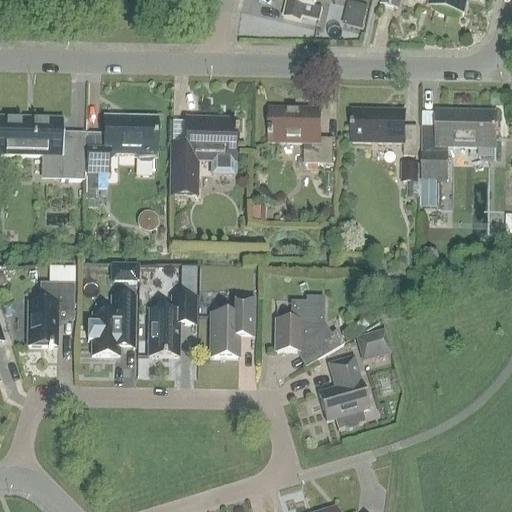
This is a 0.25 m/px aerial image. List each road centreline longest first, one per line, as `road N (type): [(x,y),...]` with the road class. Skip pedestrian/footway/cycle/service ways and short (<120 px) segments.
road 1 (residential): [(183,511),(275,477),(284,450),(276,420),(247,401),(39,402),(15,472)]
road 2 (residential): [(511,10),(492,59),(466,70),(209,64)]
road 3 (residential): [(209,64),(0,60)]
